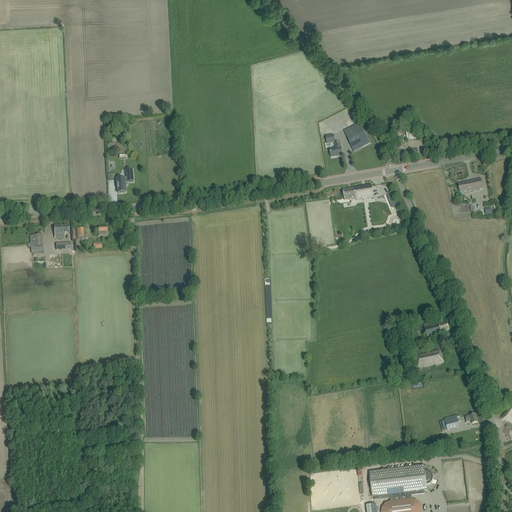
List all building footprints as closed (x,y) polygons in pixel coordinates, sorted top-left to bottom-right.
[(354,152),(370,143),(360,123),(344,131),(354,152)] [(335,142),(334,135),(326,136),(326,143),(335,142)] [(342,156),(340,142),(335,143),(336,149),(330,150),(331,157),(342,156)] [(418,156),(417,149),(397,153),(398,160),(406,159),(406,160),(415,159),(415,157),(418,156)] [(121,179),(116,179),(117,184),(116,184),(117,184),(117,187),(117,189),(117,193),(126,192),(125,185),(127,185),(127,182),(126,182),(126,178),(121,179)] [(458,184),(460,193),(467,191),(467,192),(483,189),(481,179),(466,182),(466,183),(458,184)] [(357,189),(343,191),(345,201),(356,199),(356,201),(359,200),(373,198),(372,186),(359,187),(359,188),(357,189)] [(54,226),(55,239),(64,238),(63,234),(69,233),(69,225),(54,226)] [(99,236),(107,236),(107,227),(98,228),(99,236)] [(31,248),(31,253),(43,252),(42,235),(27,236),(28,248),(31,248)] [(429,323),(424,325),(427,337),(445,333),(450,331),(447,323),(438,325),(438,324),(430,326),(429,323)] [(414,361),(417,371),(445,363),(444,360),(447,359),(445,353),(438,355),(437,352),(433,353),(419,356),(419,360),(414,361)] [(475,414),(465,417),(466,422),(471,421),(472,424),(478,423),(475,414)] [(444,419),(447,431),(459,428),(457,419),(460,419),(459,415),(444,419)] [(450,443),(467,441),(466,433),(449,435),(450,443)] [(425,470),(424,466),(369,472),(372,497),(389,495),(390,503),(389,503),(388,503),(388,504),(387,504),(386,505),(385,505),(385,506),(384,507),(384,508),(383,508),(383,509),(383,510),(382,511),(420,511),(421,511),(421,510),(421,509),(421,508),(421,507),(421,506),(420,505),(419,504),(419,503),(418,502),(417,502),(416,501),(415,501),(414,501),(413,500),(412,500),(411,500),(411,496),(425,494),(425,491),(427,490),(427,486),(428,485),(430,484),(432,483),(433,481),(433,479),(433,477),(433,475),(432,473),(430,472),(429,471),(427,470),(425,470)]
